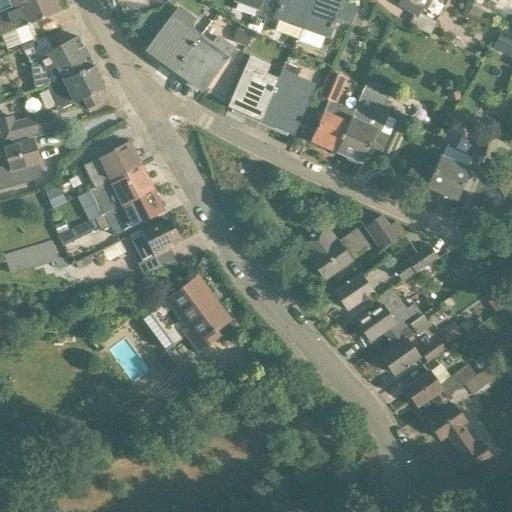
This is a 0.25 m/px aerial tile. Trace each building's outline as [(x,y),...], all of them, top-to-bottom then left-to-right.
[(0,0),(0,12),(19,5),(31,0),(0,0)] [(31,0),(19,5),(0,12),(0,36),(56,14),(50,0),(31,0)] [(235,0),(234,2),(257,10),(260,0),(235,0)] [(301,29),(311,0),(281,0),(275,20),(278,21),(274,32),(297,40),(300,29),(301,29)] [(341,0),(311,0),(301,29),(328,39),(334,21),(351,27),(357,10),(340,4),(341,0)] [(432,0),(400,0),(397,6),(413,16),(408,26),(426,35),(429,36),(435,23),(419,15),(422,10),(426,11),(432,0)] [(478,21),(479,19),(482,12),(471,6),(466,15),(478,21)] [(147,51),(175,72),(200,39),(187,30),(194,21),(178,10),(147,51)] [(260,21),(250,18),(248,25),(258,28),(260,21)] [(249,35),(234,30),(230,42),(245,47),(249,35)] [(501,53),(509,39),(499,34),(492,48),(501,53)] [(58,82),(63,80),(95,68),(77,37),(53,50),(46,37),(20,47),(31,66),(35,91),(58,82)] [(200,39),(175,72),(202,91),(233,49),(217,38),(211,47),(200,39)] [(230,107),(260,120),(277,82),(276,82),(264,76),(268,67),(250,59),(230,107)] [(277,82),(260,120),(292,134),(313,86),(296,79),(299,70),(284,64),(276,82),(277,82)] [(95,68),(63,80),(64,81),(46,89),(57,112),(83,99),(87,109),(99,104),(95,94),(106,89),(95,68)] [(310,142),(336,153),(353,112),(334,103),(345,79),(330,72),(319,98),(328,102),(310,142)] [(353,112),(336,153),(361,164),(368,148),(381,153),(389,137),(381,133),(388,117),(380,114),(391,90),(367,80),(353,112)] [(26,119),(14,123),(12,116),(0,119),(0,136),(2,144),(19,139),(31,136),(26,119)] [(0,191),(33,182),(34,181),(36,181),(36,180),(37,180),(37,179),(38,178),(39,176),(40,175),(40,174),(40,172),(40,170),(38,164),(39,164),(32,141),(5,148),(4,144),(0,145),(0,191)] [(83,167),(94,189),(140,166),(129,144),(83,167)] [(440,158),(427,188),(456,201),(469,171),(465,169),(470,158),(445,147),(440,158)] [(87,192),(99,217),(152,190),(140,166),(94,189),(87,192)] [(57,189),(45,194),(51,208),(63,202),(57,189)] [(99,217),(56,237),(61,247),(99,229),(100,232),(109,228),(113,237),(163,212),(152,190),(99,217)] [(377,218),(374,214),(373,213),(372,211),(359,221),(364,228),(377,218)] [(377,218),(364,228),(380,251),(403,234),(395,222),(388,227),(381,216),(377,218)] [(53,226),(57,235),(68,230),(63,221),(53,226)] [(136,265),(142,276),(176,264),(169,249),(171,249),(168,244),(177,239),(168,222),(144,234),(141,229),(128,236),(141,262),(136,265)] [(299,243),(311,262),(324,280),(368,249),(356,230),(336,244),(323,226),(299,243)] [(57,262),(57,260),(51,242),(3,256),(9,276),(57,262)] [(415,271),(416,273),(435,260),(436,259),(428,248),(412,259),(408,261),(415,271)] [(89,258),(75,265),(79,271),(92,264),(89,258)] [(435,260),(416,273),(424,283),(442,270),(435,260)] [(389,291),(400,283),(391,270),(385,261),(372,271),(371,270),(361,278),(358,275),(347,283),(346,282),(344,282),(346,284),(334,293),(347,311),(371,294),(376,301),(389,291)] [(498,265),(492,270),(496,277),(503,272),(498,265)] [(489,271),(481,277),(486,284),(494,278),(489,271)] [(194,330),(202,341),(228,321),(196,278),(195,279),(196,280),(167,301),(166,301),(141,320),(165,352),(194,330)] [(506,287),(491,297),(499,310),(511,301),(511,296),(507,289),(506,287)] [(387,340),(387,341),(421,317),(420,315),(414,307),(405,313),(389,291),(376,301),(380,307),(369,314),(368,313),(366,314),(367,316),(356,324),(369,342),(383,333),(388,339),(387,340)] [(119,298),(96,302),(99,317),(122,312),(119,298)] [(417,336),(430,327),(421,317),(387,341),(388,342),(389,341),(394,348),(380,357),(394,376),(405,368),(406,369),(407,368),(406,367),(418,358),(406,341),(415,334),(417,336)] [(0,322),(0,342),(10,339),(5,321),(0,322)] [(511,348),(503,337),(491,346),(501,359),(511,350),(511,348)] [(444,350),(437,339),(418,352),(426,362),(444,350)] [(430,399),(435,406),(449,395),(456,390),(474,377),(466,366),(438,386),(428,372),(403,390),(417,408),(430,399)] [(0,428),(14,424),(0,387),(0,428)] [(446,437),(451,444),(479,423),(474,416),(465,423),(449,402),(452,399),(449,395),(435,406),(440,414),(427,423),(440,441),(446,437)]
